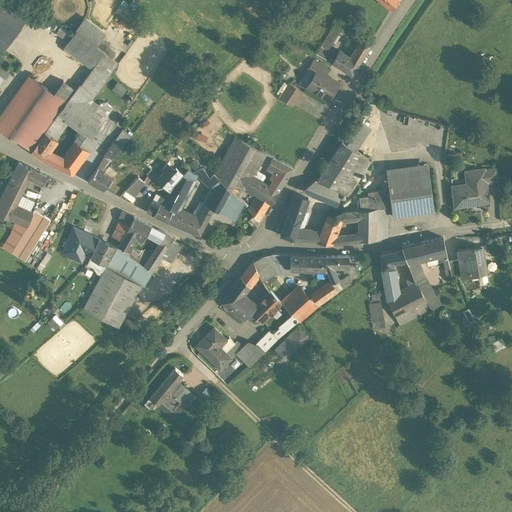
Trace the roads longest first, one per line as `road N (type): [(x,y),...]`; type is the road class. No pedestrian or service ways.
road 1 (residential): [(258,242),(409,0)]
road 2 (track): [(376,246),(388,320),(446,481),(423,511)]
road 3 (residential): [(0,145),(237,265)]
road 4 (residential): [(258,242),(376,246),(511,224)]
road 5 (track): [(348,511),(177,342)]
road 6 (track): [(49,511),(61,481),(177,342)]
